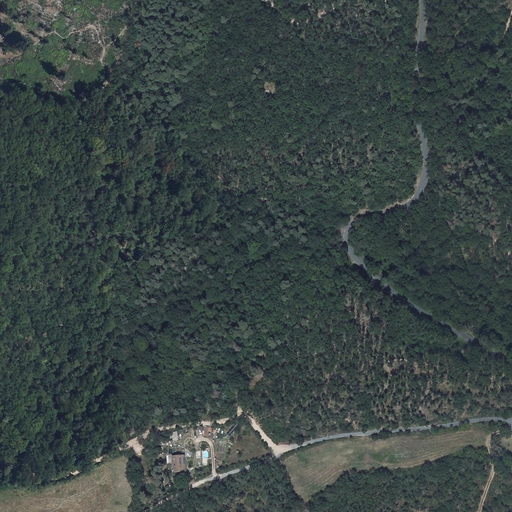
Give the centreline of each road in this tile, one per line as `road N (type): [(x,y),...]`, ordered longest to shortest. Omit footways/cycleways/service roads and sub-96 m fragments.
road 1 (tertiary): [(511,365),(380,282),(348,245),(354,222),(407,205),(420,190),(421,0)]
road 2 (track): [(13,451),(123,323),(153,304),(188,300),(255,238),(294,216)]
road 3 (unclassified): [(282,453),(330,437),(511,419)]
